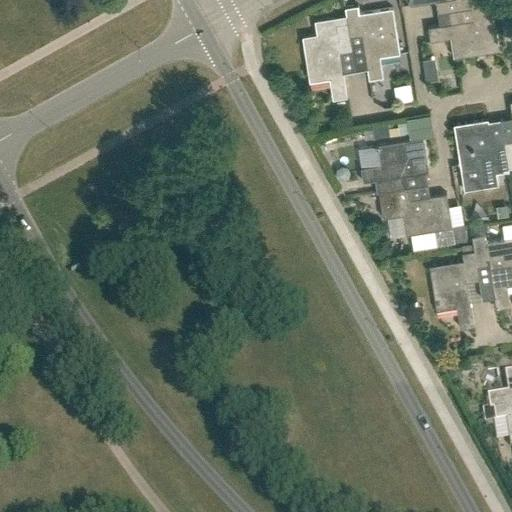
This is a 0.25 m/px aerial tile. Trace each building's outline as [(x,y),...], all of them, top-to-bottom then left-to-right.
[(455,0),(457,9),(471,7),(486,4),(485,0),(409,0),(410,4),(435,0),(455,0)] [(486,4),(471,7),(473,19),(428,26),(430,41),(451,37),(454,57),(499,50),(494,16),(502,15),(500,2),(486,4)] [(345,6),(347,21),(349,35),(361,33),(369,78),(383,76),(379,55),(400,52),(392,7),(359,12),(357,4),(345,6)] [(349,35),(347,21),(335,23),(334,16),(314,20),(317,33),(302,36),(309,81),(329,78),(332,98),(347,96),(340,51),(352,49),(349,35)] [(508,168),(504,142),(492,144),(488,118),(454,124),(461,169),(480,166),(484,186),(498,184),(497,172),(508,170),(508,168)] [(381,163),(361,166),(363,181),(374,179),(376,191),(378,191),(405,187),(403,175),(429,171),(423,136),(378,143),(381,163)] [(405,187),(378,191),(382,218),(403,214),(406,233),(410,233),(413,249),(454,242),(454,241),(451,226),(451,225),(446,192),(432,194),(409,198),(407,186),(405,187)] [(455,241),(467,239),(464,223),(452,225),(455,241)] [(474,249),(476,265),(489,263),(496,307),(510,305),(507,285),(511,283),(511,237),(486,241),(484,233),(471,235),(473,243),(474,249)] [(478,278),(476,265),(474,249),(473,243),(461,244),(462,251),(463,259),(429,264),(436,310),(456,307),(460,327),(474,325),(467,280),(478,278)] [(487,396),(487,397),(489,409),(493,408),(495,422),(505,421),(505,420),(511,419),(511,371),(505,373),(508,393),(487,396)] [(482,410),(485,424),(495,422),(493,408),(489,409),(482,410)]
